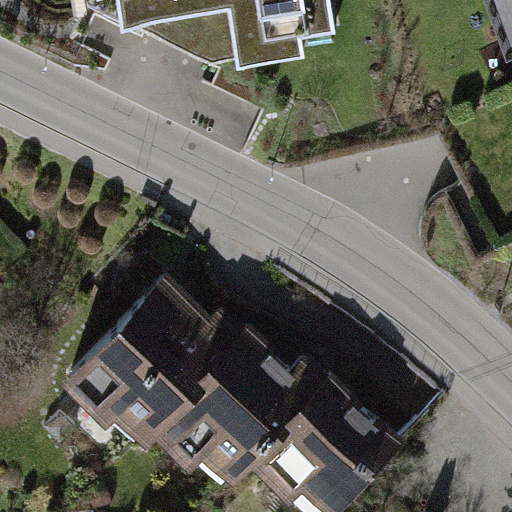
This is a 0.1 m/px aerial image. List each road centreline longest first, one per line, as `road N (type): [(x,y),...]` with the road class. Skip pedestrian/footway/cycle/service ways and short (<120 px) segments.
road 1 (residential): [(0,71),(351,249),(511,379)]
road 2 (unknown): [(256,195),(511,116)]
